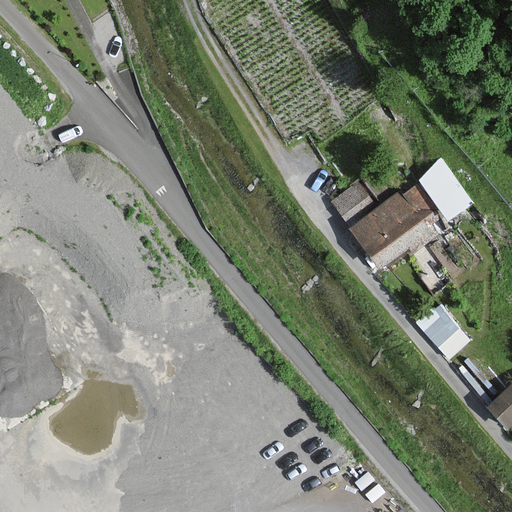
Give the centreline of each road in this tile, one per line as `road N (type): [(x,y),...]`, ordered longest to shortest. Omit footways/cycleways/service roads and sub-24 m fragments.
road 1 (unclassified): [(434,511),(0,5)]
road 2 (residential): [(511,448),(293,186)]
road 3 (track): [(189,0),(293,186)]
